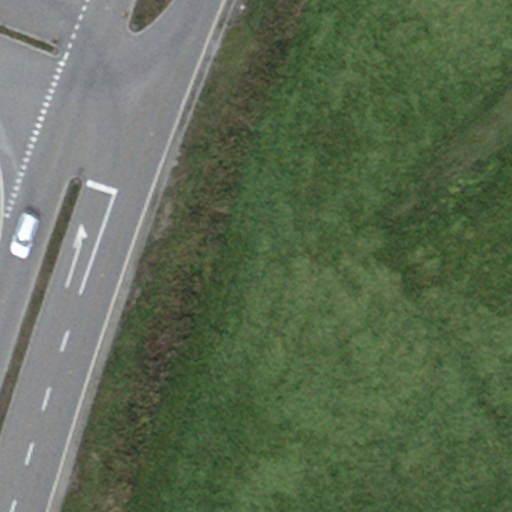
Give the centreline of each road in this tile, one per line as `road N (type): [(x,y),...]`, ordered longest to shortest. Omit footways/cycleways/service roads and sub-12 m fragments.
road 1 (primary): [(129,67),(0,472)]
road 2 (tertiary): [(0,27),(129,67)]
